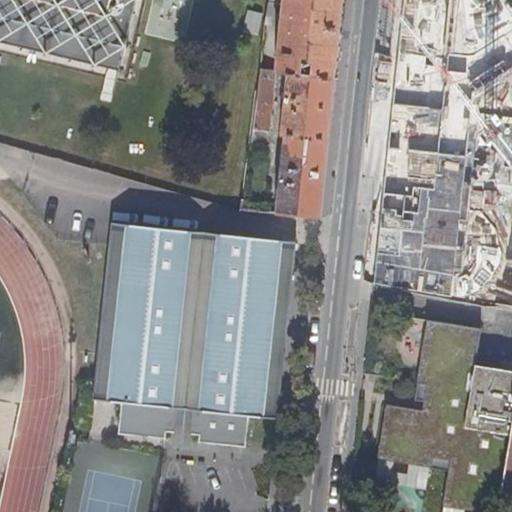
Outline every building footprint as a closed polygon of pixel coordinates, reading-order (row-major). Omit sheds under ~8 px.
[(0,0),(0,42),(120,71),(136,0),(0,0)] [(283,0),(276,72),(279,72),(288,73),(336,78),(343,0),(283,0)] [(511,0),(404,0),(372,284),(455,298),(480,101),(511,81),(511,0)] [(279,5),(271,5),(268,25),(276,25),(279,5)] [(279,72),(276,72),(262,70),(254,131),(270,133),(271,133),(276,94),(279,72)] [(286,95),(288,73),(279,72),(276,94),(286,95)] [(276,212),(321,218),(336,78),(288,73),(286,95),(281,135),(285,136),(280,187),(279,187),(276,212)] [(270,133),(254,131),(253,141),(269,143),(270,133)] [(279,417),(295,258),(238,252),(240,236),(114,223),(97,398),(124,401),(121,434),(168,438),(169,431),(178,432),(178,423),(193,425),(192,434),(202,434),(201,442),(248,446),(250,414),(279,417)] [(238,252),(295,258),(297,241),(240,236),(238,252)] [(498,511),(501,491),(511,427),(511,371),(477,366),(484,329),(428,320),(418,383),(437,387),(432,412),(387,404),(379,458),(380,459),(378,469),(394,471),(395,461),(410,464),(408,474),(429,478),(431,467),(450,471),(444,506),(446,506),(445,511),(466,511),(467,510),(480,511),(498,511)] [(511,427),(501,491),(511,493),(511,427)] [(394,471),(378,469),(376,481),(427,490),(429,478),(408,474),(394,471)]
